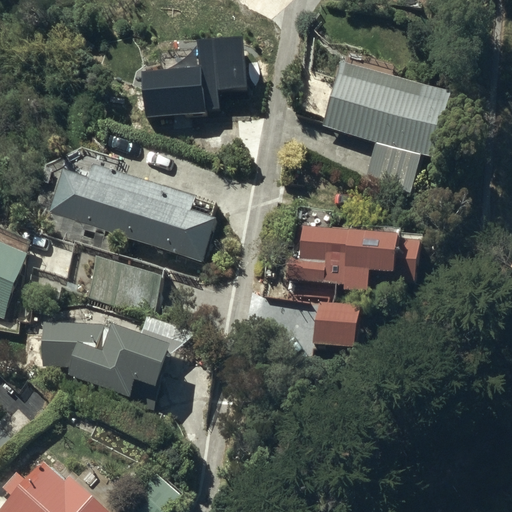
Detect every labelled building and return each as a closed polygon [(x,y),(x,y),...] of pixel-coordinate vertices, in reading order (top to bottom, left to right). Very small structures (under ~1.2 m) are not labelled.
[(150,119),(223,113),(221,96),(251,94),(247,45),(204,49),(206,74),(147,79),(150,119)] [(457,117),(343,77),(323,134),(377,153),(368,180),(411,205),(423,170),(437,175),(457,117)] [(126,244),(201,268),(214,228),(192,220),(197,205),(93,171),(88,187),(63,178),(49,220),(52,221),(47,236),(121,260),(126,244)] [(345,305),(369,311),(374,293),(395,298),(413,302),(423,262),(400,256),(398,262),(305,239),(298,266),(291,264),(286,286),(318,294),(312,321),(321,323),(313,355),(356,366),(366,326),(334,318),(339,298),(346,300),(345,305)] [(29,268),(0,256),(0,321),(6,324),(29,268)] [(165,291),(98,271),(88,302),(155,323),(165,291)] [(137,396),(157,403),(172,361),(104,337),(105,334),(45,332),(44,372),(75,373),(70,387),(132,410),(137,396)] [(6,497),(17,507),(12,511),(102,511),(72,485),(67,491),(48,474),(31,491),(21,481),(6,497)] [(186,511),(160,486),(134,511),(186,511)]
